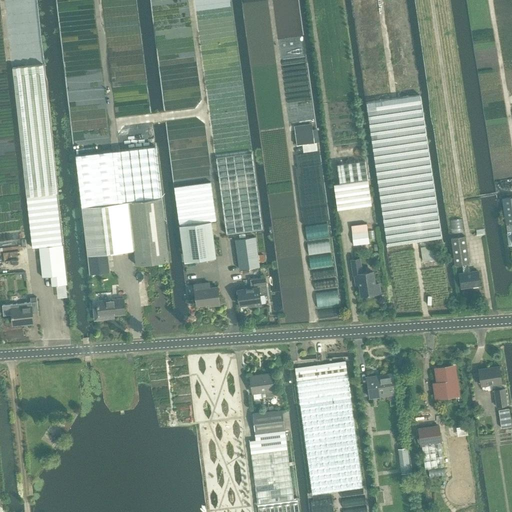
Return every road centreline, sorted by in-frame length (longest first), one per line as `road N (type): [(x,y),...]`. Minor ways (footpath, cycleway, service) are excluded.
road 1 (unclassified): [(0,356),(511,321)]
road 2 (track): [(314,334),(269,0)]
road 3 (track): [(227,277),(191,0)]
road 4 (track): [(483,269),(467,238),(431,0)]
road 5 (track): [(28,249),(1,0)]
road 6 (track): [(511,131),(491,0)]
